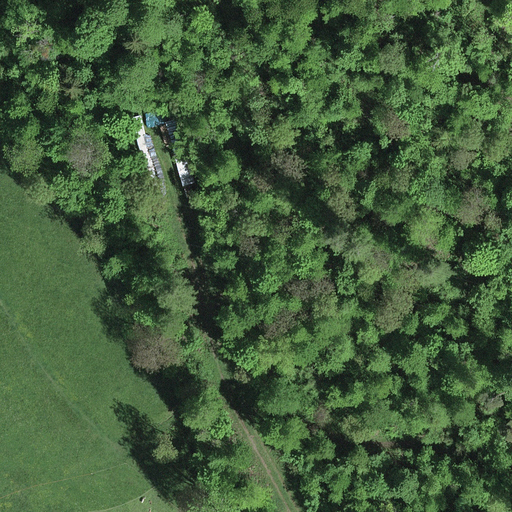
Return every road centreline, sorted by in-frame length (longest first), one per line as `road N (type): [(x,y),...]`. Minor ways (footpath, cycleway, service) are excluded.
road 1 (track): [(296,511),(244,408),(154,112)]
road 2 (track): [(0,300),(71,397),(180,511)]
road 3 (track): [(0,149),(69,262),(141,310)]
